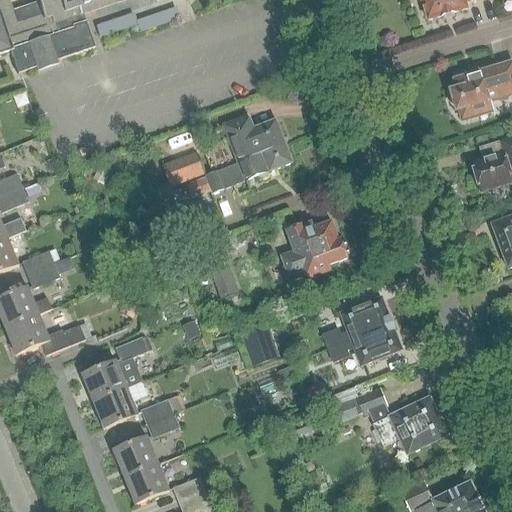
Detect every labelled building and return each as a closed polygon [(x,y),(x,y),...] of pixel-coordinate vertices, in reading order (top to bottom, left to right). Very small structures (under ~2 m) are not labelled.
[(15,76),(91,51),(80,18),(133,0),(149,0),(152,5),(168,0),(0,0),(0,56),(8,54),(15,76)] [(418,0),(420,1),(421,4),(422,4),(427,22),(466,10),(464,3),(475,0),(418,0)] [(488,103),(511,95),(511,68),(511,65),(479,75),(479,74),(453,81),(456,92),(451,93),(456,112),(458,111),(461,122),(490,113),(488,103)] [(236,166),(284,147),(275,124),(253,133),(247,119),(222,129),(236,165),(236,166)] [(511,140),(478,151),(481,162),(470,165),(479,194),(511,183),(511,140)] [(291,165),(284,147),(236,166),(236,165),(205,177),(212,196),(291,165)] [(195,154),(162,167),(171,190),(204,176),(195,154)] [(108,175),(90,165),(84,176),(103,186),(108,175)] [(16,176),(0,182),(0,199),(22,190),(16,176)] [(185,186),(190,200),(210,193),(204,179),(185,186)] [(22,190),(0,199),(0,213),(1,215),(28,204),(22,190)] [(83,215),(79,207),(70,211),(74,219),(83,215)] [(511,218),(490,226),(507,270),(511,268),(511,218)] [(0,244),(6,242),(6,241),(25,233),(20,221),(1,229),(0,226),(0,244)] [(346,261),(348,255),(345,246),(341,245),(340,242),(337,243),(330,224),(304,233),(302,228),(285,234),(292,254),(280,258),(289,283),(302,278),(304,283),(327,274),(328,270),(347,263),(346,261)] [(6,242),(0,244),(0,274),(17,268),(6,242)] [(149,249),(128,257),(134,274),(155,266),(149,249)] [(48,253),(21,264),(26,278),(53,266),(48,253)] [(26,278),(31,291),(59,280),(53,266),(26,278)] [(237,294),(228,269),(210,275),(219,300),(237,294)] [(132,320),(145,293),(130,286),(118,313),(132,320)] [(0,300),(0,322),(4,332),(38,317),(38,316),(51,311),(46,300),(33,305),(27,290),(0,300)] [(327,351),(390,326),(380,300),(339,316),(347,334),(339,337),(337,332),(322,338),(327,351)] [(38,317),(4,332),(15,358),(41,347),(46,359),(85,342),(80,328),(64,335),(62,332),(47,338),(38,317)] [(401,352),(390,326),(327,351),(333,364),(348,358),(345,353),(353,350),(360,368),(401,352)] [(279,359),(268,328),(240,337),(251,369),(279,359)] [(80,378),(91,406),(126,391),(125,391),(142,384),(132,360),(147,354),(141,340),(114,350),(119,363),(80,378)] [(289,369),(277,373),(281,383),(293,378),(289,369)] [(126,391),(91,406),(101,432),(136,418),(126,391)] [(406,457),(448,438),(429,399),(407,409),(388,417),(384,407),(385,407),(379,391),(333,409),(339,425),(371,413),(377,424),(372,427),(382,448),(398,441),(406,457)] [(178,397),(139,413),(145,427),(173,416),(184,411),(178,397)] [(145,427),(151,441),(178,429),(173,416),(145,427)] [(293,441),(326,427),(322,416),(309,422),(310,426),(290,434),(293,441)] [(111,455),(122,482),(157,468),(145,440),(111,455)] [(157,468),(122,482),(133,508),(168,493),(157,468)] [(199,479),(172,491),(177,505),(205,493),(199,479)] [(482,511),(470,484),(433,502),(424,484),(400,495),(408,511),(482,511)] [(177,505),(180,511),(199,511),(211,507),(205,493),(177,505)]
